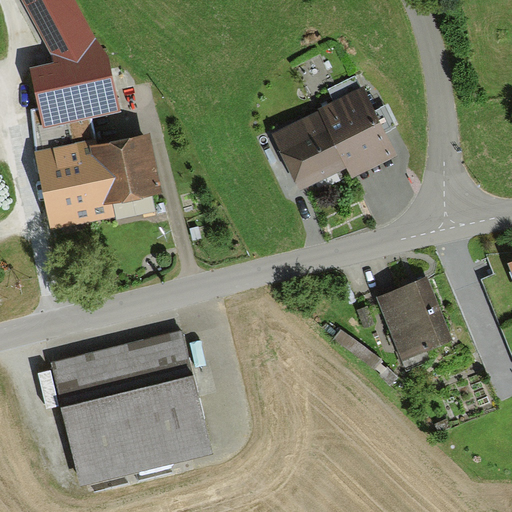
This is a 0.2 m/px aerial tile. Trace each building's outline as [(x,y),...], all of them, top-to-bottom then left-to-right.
[(70,0),(22,0),(55,59),(35,62),(42,107),(75,102),(76,115),(116,110),(111,65),(70,0)] [(276,135),(303,191),(393,147),(366,91),(276,135)] [(103,197),(153,188),(143,132),(78,143),(75,128),(36,135),(52,224),(106,214),(103,197)] [(427,277),(376,297),(402,362),(453,341),(427,277)] [(179,326),(48,361),(78,474),(209,439),(179,326)]
